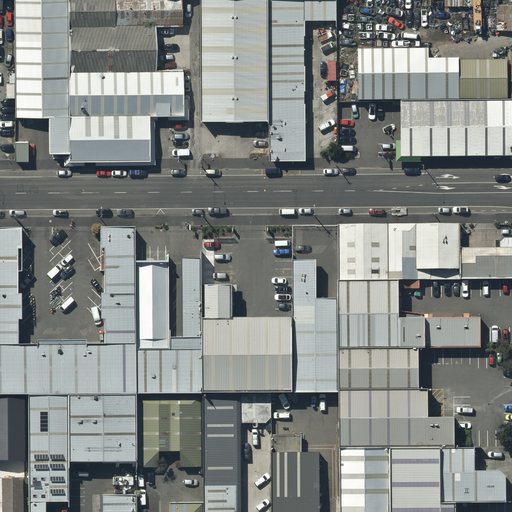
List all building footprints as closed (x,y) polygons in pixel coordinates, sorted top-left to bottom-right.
[(62,105),(62,0),(10,0),(11,105),(42,105),(62,105)] [(179,0),(62,0),(62,15),(152,15),(180,15),(179,0)] [(329,0),(264,0),(264,148),(302,148),(302,7),(329,7),(329,0)] [(152,15),(62,15),(62,60),(152,60),(152,15)] [(425,46),(357,45),(357,97),(397,97),(459,97),(459,56),(425,56),(425,46)] [(459,56),(459,97),(509,97),(507,56),(459,56)] [(62,60),(62,105),(146,105),(182,105),(182,60),(152,60),(62,60)] [(511,154),(511,97),(509,97),(459,97),(397,97),(397,138),(397,154),(511,154)] [(146,105),(62,105),(42,105),(41,137),(62,137),(62,147),(146,147),(146,105)] [(28,140),(15,140),(15,159),(28,160),(28,140)] [(18,224),(0,223),(0,337),(19,341),(18,224)] [(95,332),(125,332),(132,247),(130,225),(98,225),(95,332)] [(337,227),(338,284),(398,283),(460,281),(460,251),(459,225),(337,227)] [(460,251),(460,281),(511,281),(511,239),(499,239),(498,250),(460,251)] [(132,247),(125,332),(168,331),(167,245),(132,247)] [(168,331),(193,331),(192,303),(192,271),(192,245),(167,245),(168,331)] [(286,302),(287,376),(338,394),(338,351),(327,286),(305,286),(305,246),(285,246),(286,302)] [(192,271),(192,303),(222,302),(222,270),(192,271)] [(338,284),(338,351),(417,350),(479,349),(479,320),(399,321),(398,283),(338,284)] [(193,331),(193,378),(199,378),(233,377),(287,376),(286,302),(222,302),(192,303),(193,331)] [(168,331),(125,332),(125,379),(132,378),(193,378),(193,331),(168,331)] [(19,341),(0,337),(0,380),(125,379),(125,332),(95,332),(19,341)] [(338,351),(338,394),(417,393),(417,350),(338,351)] [(234,511),(233,377),(199,378),(200,511),(234,511)] [(200,458),(199,378),(193,378),(132,378),(133,458),(200,458)] [(126,447),(125,379),(21,380),(22,456),(22,511),(39,511),(40,489),(61,489),(60,448),(126,447)] [(417,393),(338,394),(338,424),(339,451),(385,451),(453,450),(453,418),(427,419),(428,392),(417,393)] [(234,414),(234,511),(267,511),(267,414),(234,414)] [(313,511),(313,438),(270,438),(271,511),(313,511)] [(453,450),(385,451),(388,511),(451,511),(451,505),(504,504),(503,477),(474,478),(474,450),(453,450)] [(388,511),(385,451),(339,451),(338,511),(388,511)] [(0,511),(22,511),(22,456),(0,456),(0,511)] [(131,511),(131,485),(96,486),(96,511),(131,511)] [(162,511),(200,511),(200,496),(163,497),(162,511)]
